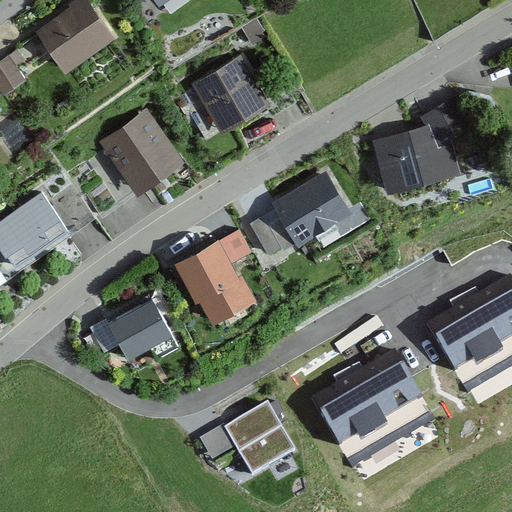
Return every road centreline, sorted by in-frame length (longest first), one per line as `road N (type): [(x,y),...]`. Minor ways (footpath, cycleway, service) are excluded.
road 1 (residential): [(30,331),(211,195),(511,21)]
road 2 (residential): [(30,331),(121,397),(180,405),(446,260)]
